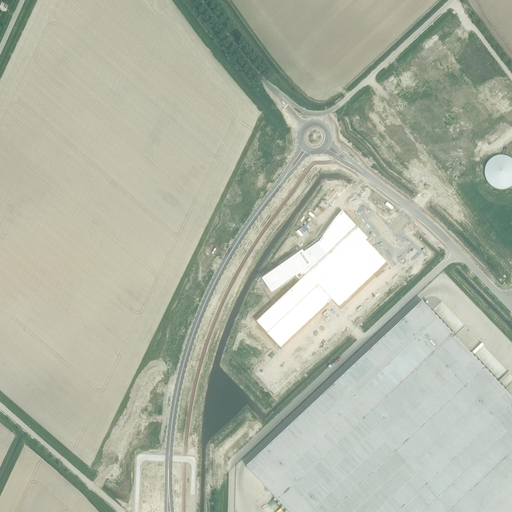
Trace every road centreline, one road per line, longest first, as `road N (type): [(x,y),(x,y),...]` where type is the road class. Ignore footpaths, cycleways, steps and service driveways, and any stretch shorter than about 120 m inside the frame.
road 1 (tertiary): [(169,458),(178,384),(210,290),(288,172)]
road 2 (unclassified): [(233,460),(457,250)]
road 3 (unclassified): [(325,113),(452,0)]
road 4 (unclassified): [(120,511),(0,406)]
road 5 (tertiary): [(349,163),(457,250)]
